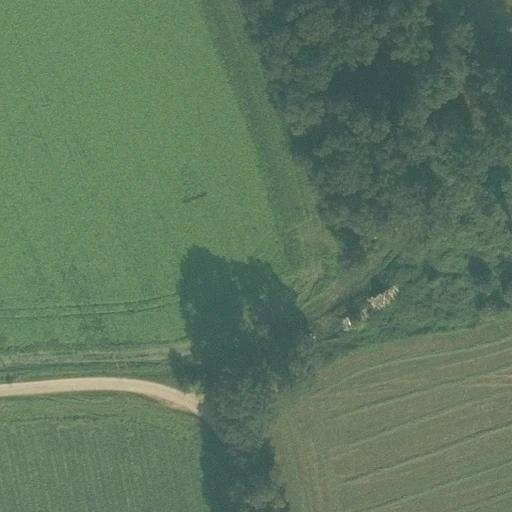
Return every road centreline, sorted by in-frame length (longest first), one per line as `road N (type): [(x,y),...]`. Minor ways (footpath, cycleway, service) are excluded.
road 1 (track): [(207,413),(228,392),(247,352),(350,320),(484,163)]
road 2 (residential): [(0,390),(108,383),(207,413),(233,447),(247,511)]
